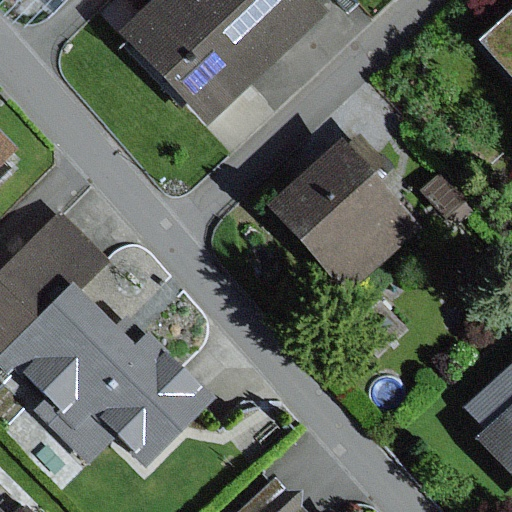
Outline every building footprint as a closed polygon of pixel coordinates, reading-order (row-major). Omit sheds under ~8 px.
[(156,0),(114,41),(206,136),(325,20),(305,0),(156,0)] [(511,13),(473,48),(511,91),(511,13)] [(0,170),(12,157),(0,145),(0,170)] [(335,146),(260,217),(342,303),(417,231),(335,146)] [(440,175),(420,193),(444,220),(465,201),(440,175)] [(0,274),(0,358),(66,292),(100,257),(58,216),(0,274)] [(128,352),(66,292),(0,358),(0,375),(91,464),(110,444),(143,477),(213,406),(143,337),(128,352)] [(476,435),(467,443),(511,493),(511,366),(458,414),(476,435)] [(273,482),(240,511),(301,511),(300,510),(299,494),(286,495),(273,482)]
